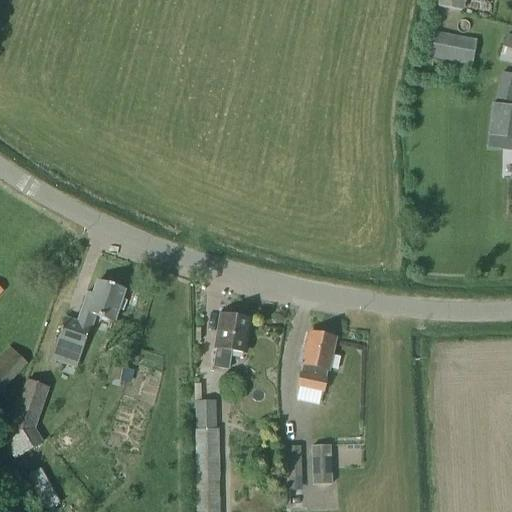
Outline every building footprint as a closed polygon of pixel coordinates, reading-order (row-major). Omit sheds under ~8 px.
[(462,13),(463,0),(437,0),(436,8),(462,13)] [(427,60),(471,68),(475,41),(431,32),(427,60)] [(511,38),(503,36),(496,63),(511,67),(511,38)] [(511,76),(501,73),(494,100),(511,104),(511,76)] [(113,324),(124,294),(96,284),(92,296),(86,294),(76,324),(63,320),(49,362),(74,371),(93,317),(113,324)] [(219,332),(212,369),(227,371),(230,352),(242,354),(248,321),(225,317),(222,333),(219,332)] [(299,373),(295,388),(323,395),(326,379),(324,379),(325,373),(327,374),(333,341),(307,336),(304,350),(300,349),(296,367),(301,368),(300,373),(299,373)] [(0,392),(25,366),(8,350),(0,358),(0,392)] [(6,444),(16,462),(39,448),(32,434),(45,390),(27,384),(6,444)] [(199,408),(199,402),(193,402),(194,409),(195,431),(193,431),(194,511),(217,511),(216,431),(214,431),(214,408),(199,408)] [(331,486),(330,485),(329,447),(310,448),(312,487),(331,486)] [(299,448),(281,449),(282,476),(284,476),(285,510),(301,509),(299,448)] [(247,454),(247,463),(256,463),(257,455),(247,454)]
